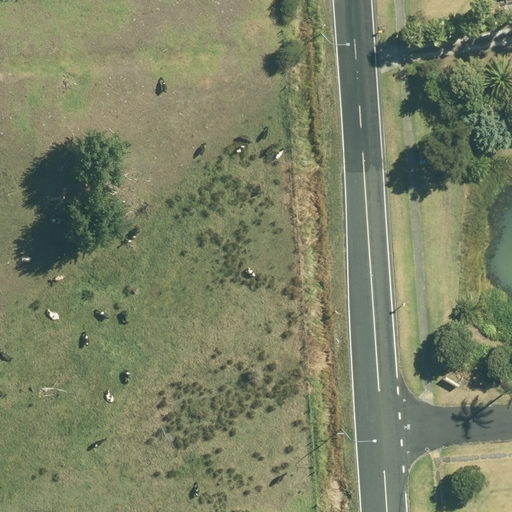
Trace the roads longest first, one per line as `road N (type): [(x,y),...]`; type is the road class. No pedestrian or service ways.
road 1 (secondary): [(355,0),(386,435)]
road 2 (residential): [(386,435),(511,423)]
